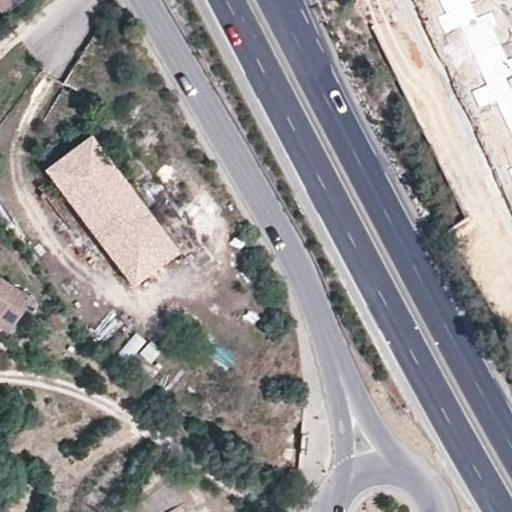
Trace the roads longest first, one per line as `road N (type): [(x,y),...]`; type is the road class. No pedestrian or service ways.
road 1 (primary): [(225,0),(504,511)]
road 2 (primary): [(511,436),(282,5)]
road 3 (tertiary): [(139,0),(271,209),(351,407)]
road 4 (unknown): [(341,495),(315,506),(287,501),(107,391),(0,371)]
